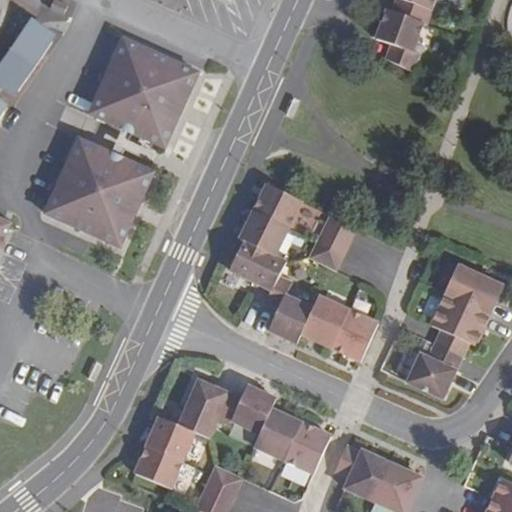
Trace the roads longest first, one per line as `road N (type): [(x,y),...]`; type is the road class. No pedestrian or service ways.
road 1 (residential): [(511,357),(446,431),(405,430),(151,310)]
road 2 (tertiary): [(297,0),(151,310)]
road 3 (tertiary): [(151,310),(103,417),(14,511)]
